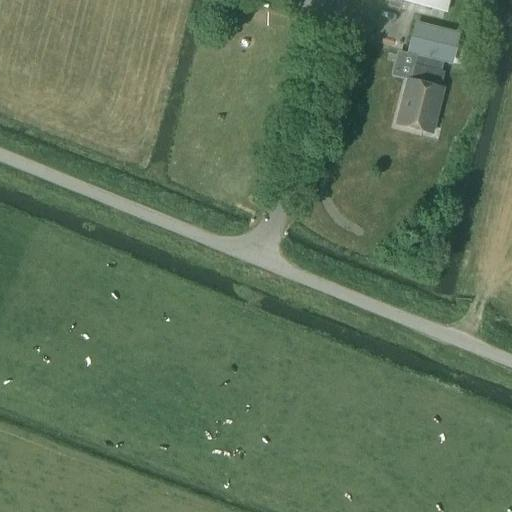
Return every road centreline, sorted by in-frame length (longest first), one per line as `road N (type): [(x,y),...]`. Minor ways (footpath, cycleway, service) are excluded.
road 1 (unclassified): [(0,154),(511,360)]
road 2 (track): [(334,0),(264,261)]
